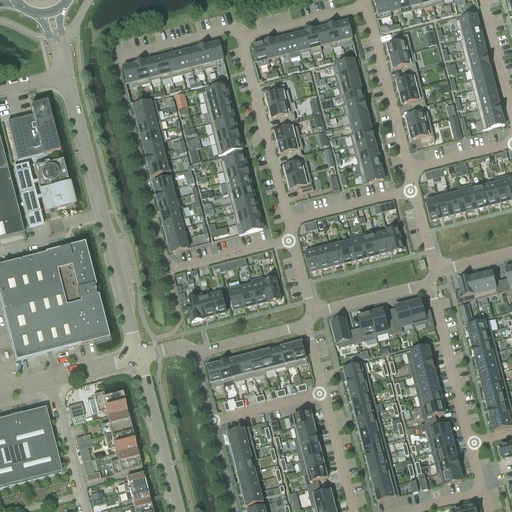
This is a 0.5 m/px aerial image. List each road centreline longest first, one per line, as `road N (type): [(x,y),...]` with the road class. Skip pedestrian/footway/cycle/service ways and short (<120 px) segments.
road 1 (residential): [(170,266),(118,63),(230,31),(246,39)]
road 2 (residential): [(138,357),(66,77)]
road 3 (residential): [(286,221),(246,39)]
road 4 (residential): [(473,443),(430,280)]
road 5 (residential): [(409,169),(367,6)]
road 6 (residential): [(178,511),(138,357)]
road 7 (residential): [(85,511),(50,381)]
road 8 (residential): [(286,221),(410,191)]
road 9 (residential): [(246,39),(367,6)]
road 10 (residential): [(311,312),(430,280)]
road 11 (residential): [(511,118),(481,0)]
road 12 (residential): [(319,394),(352,511)]
road 13 (residential): [(170,266),(288,241)]
